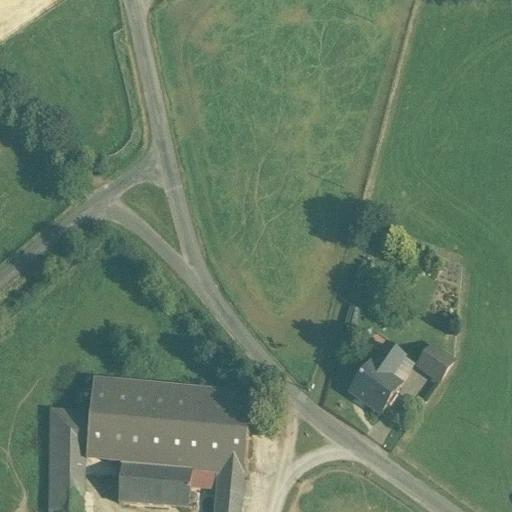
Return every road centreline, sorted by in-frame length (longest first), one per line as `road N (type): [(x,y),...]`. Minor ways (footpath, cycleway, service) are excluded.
road 1 (unclassified): [(336,428),(314,413),(198,276)]
road 2 (unclassified): [(167,148),(124,0)]
road 3 (unclassified): [(0,289),(105,199)]
road 4 (unclassified): [(446,511),(336,428)]
road 5 (unclassified): [(198,276),(167,148)]
road 6 (unclassified): [(105,199),(198,276)]
